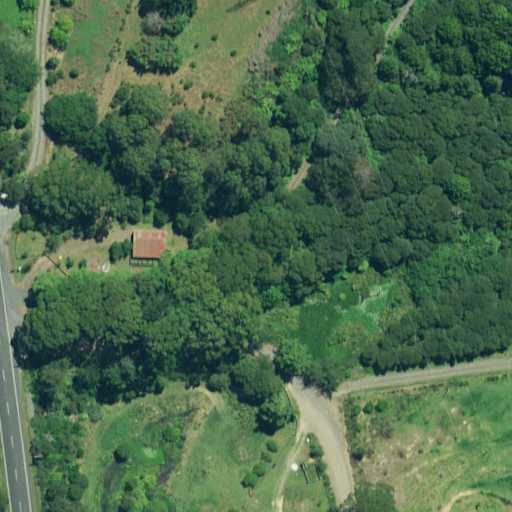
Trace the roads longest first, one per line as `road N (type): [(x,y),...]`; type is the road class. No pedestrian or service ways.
road 1 (unknown): [(0,319),(216,309),(255,321),(320,396),(363,511)]
road 2 (unclassified): [(0,354),(18,511)]
